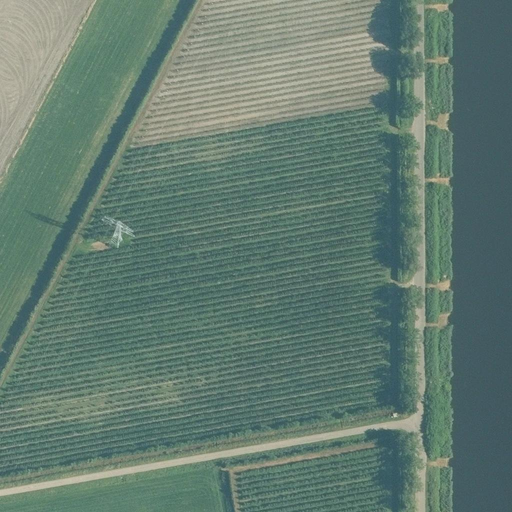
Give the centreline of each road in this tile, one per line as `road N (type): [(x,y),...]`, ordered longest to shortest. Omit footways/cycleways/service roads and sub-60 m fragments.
road 1 (unclassified): [(0,495),(417,423)]
road 2 (unclassified): [(417,423),(417,0)]
